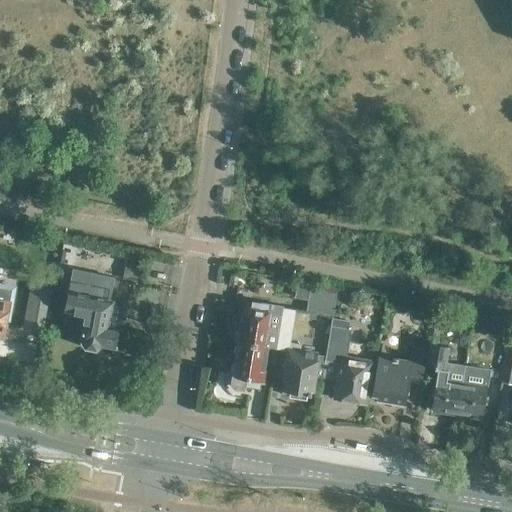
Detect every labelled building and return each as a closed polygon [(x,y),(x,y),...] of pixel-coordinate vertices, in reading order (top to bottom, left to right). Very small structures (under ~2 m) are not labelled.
[(116,348),(119,330),(123,331),(128,308),(112,305),(113,300),(109,299),(114,278),(73,271),(68,294),(69,294),(66,311),(85,315),(80,342),(85,348),(96,350),(101,345),(116,348)] [(334,286),(311,282),(309,294),(306,311),(333,316),(338,286),(334,285),(334,286)] [(45,334),(53,290),(30,286),(22,329),(45,334)] [(0,337),(4,338),(13,290),(0,287),(0,337)] [(236,340),(239,343),(263,346),(269,347),(275,348),(282,308),(246,302),(241,329),(237,332),(235,334),(235,336),(235,338),(235,339),(236,340)] [(282,308),(275,348),(288,350),(282,386),(310,391),(312,376),(322,377),(326,356),(317,355),(318,352),(300,349),(301,344),(290,342),(295,309),(283,307),(283,308),(282,308)] [(474,313),(471,332),(497,337),(500,318),(474,313)] [(331,327),(326,356),(322,377),(338,380),(335,395),(366,401),(373,361),(347,357),(351,329),(348,328),(350,320),(332,318),(331,325),(331,327)] [(269,347),(263,346),(239,343),(233,379),(233,384),(233,385),(234,386),(236,388),(238,388),(240,388),(241,388),(243,387),(245,385),(246,379),(263,382),(269,347)] [(458,414),(463,384),(446,381),(448,371),(445,370),(449,347),(430,344),(425,374),(439,376),(433,410),(458,414)] [(511,347),(509,347),(502,382),(511,383),(511,397),(508,417),(511,417),(511,347)] [(421,382),(426,351),(412,348),(409,360),(380,355),(373,395),(377,396),(377,400),(404,404),(408,379),(421,382)] [(478,386),(463,384),(458,414),(483,419),(489,377),(480,375),(478,386)]
